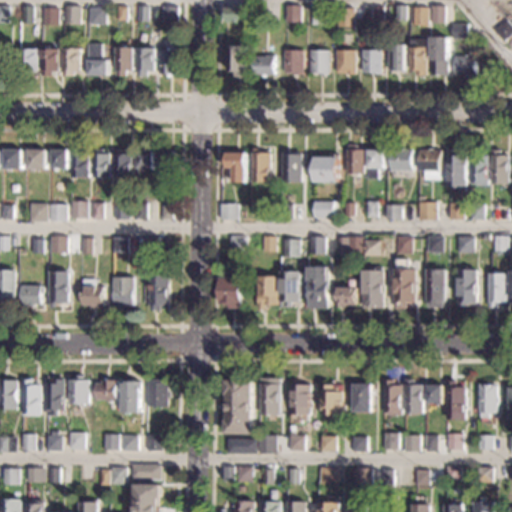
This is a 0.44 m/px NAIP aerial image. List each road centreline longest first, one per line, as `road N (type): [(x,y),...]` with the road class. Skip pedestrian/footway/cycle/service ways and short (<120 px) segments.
road 1 (residential): [(195,511),(201,0)]
road 2 (residential): [(511,115),(0,113)]
road 3 (residential): [(511,344),(0,345)]
